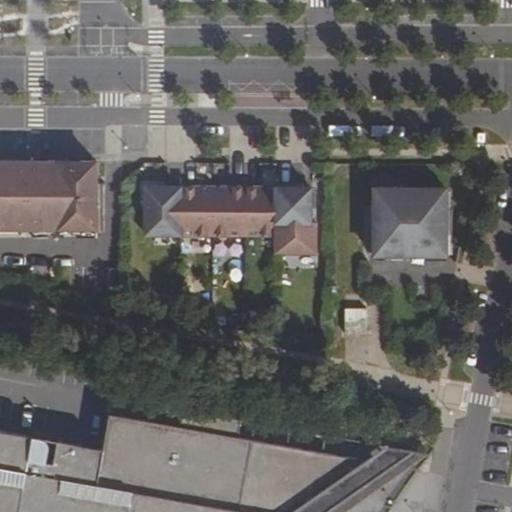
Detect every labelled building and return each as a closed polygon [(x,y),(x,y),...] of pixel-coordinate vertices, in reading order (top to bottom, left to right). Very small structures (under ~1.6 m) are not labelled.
[(96,237),(97,162),(0,161),(0,236),(25,237),(25,229),(32,229),(32,237),(96,237)] [(311,188),(146,187),(145,221),(276,222),(276,239),(316,239),(316,223),(311,222),(311,188)] [(377,256),(447,256),(447,208),(447,189),(445,189),(378,189),(375,189),(375,205),(375,256),(377,256)] [(349,333),(373,335),(374,308),(350,307),(349,333)] [(0,511),(242,511),(248,483),(321,496),(383,442),(184,407),(181,425),(110,413),(104,448),(64,441),(65,435),(59,434),(58,440),(0,430),(0,511)] [(338,511),(417,448),(383,442),(321,496),(303,511),(338,511)] [(242,511),(303,511),(321,496),(248,483),(242,511)]
